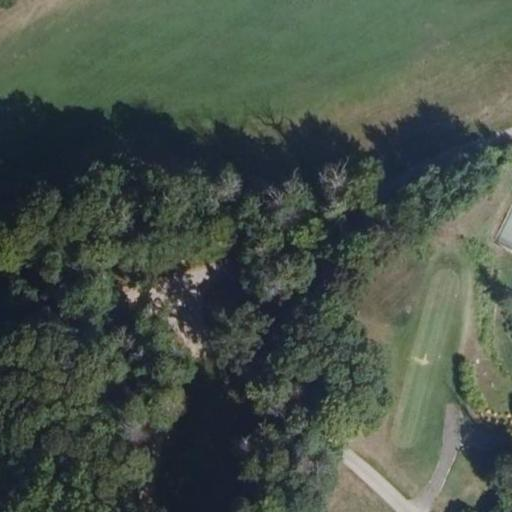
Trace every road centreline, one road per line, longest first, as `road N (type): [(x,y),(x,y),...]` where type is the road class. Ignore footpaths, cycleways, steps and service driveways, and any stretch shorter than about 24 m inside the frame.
road 1 (track): [(409,511),(323,432),(188,331),(194,282),(511,124)]
road 2 (unknown): [(0,317),(194,282)]
